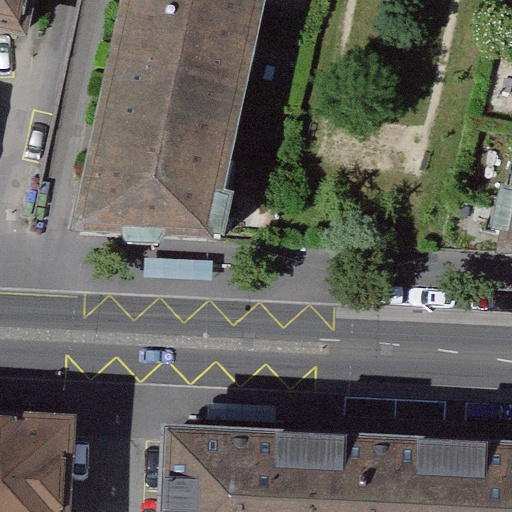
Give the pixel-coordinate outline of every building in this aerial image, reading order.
[(0,0),(0,27),(14,31),(20,0),(0,0)] [(241,98),(261,0),(135,0),(119,74),(241,98)] [(241,98),(119,74),(85,239),(209,248),(241,98)] [(212,261),(144,258),(144,277),(211,280),(212,261)] [(276,406),(208,403),(207,420),(276,423),(276,406)] [(0,511),(69,511),(74,431),(0,426),(0,511)] [(299,511),(304,436),(166,428),(161,511),(299,511)] [(453,511),(457,443),(304,436),(299,511),(453,511)] [(511,511),(511,446),(457,443),(453,511),(511,511)]
